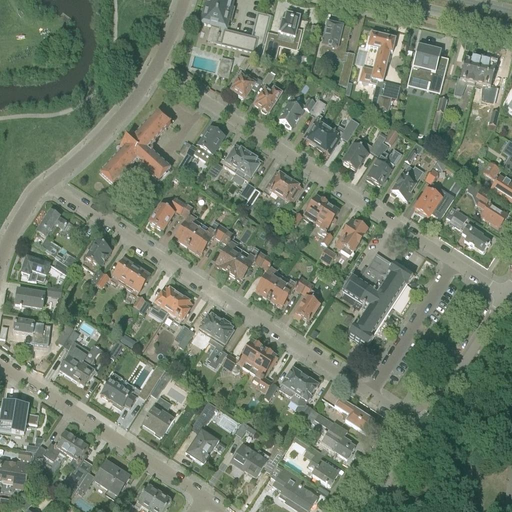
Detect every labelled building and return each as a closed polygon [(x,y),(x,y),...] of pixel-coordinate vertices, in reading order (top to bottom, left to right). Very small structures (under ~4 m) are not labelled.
[(251,35),(253,36),(252,40),(224,33),(224,32),(225,32),(227,23),(231,24),(234,10),(231,9),(233,1),(228,0),(207,0),(201,26),(220,30),(219,32),(215,45),(260,57),(270,18),(257,14),(251,35)] [(267,37),(262,58),(272,61),(276,45),(277,44),(277,43),(278,43),(279,43),(297,48),(301,33),(296,32),(297,29),(299,19),(297,18),(297,16),(292,15),(292,17),(285,15),(283,23),(281,22),(276,41),(274,40),(273,39),(267,37)] [(324,35),(321,49),(334,52),(333,57),(343,59),(343,60),(341,68),(342,68),(340,78),(338,88),(345,90),(348,80),(353,57),(344,55),(347,41),(350,31),(326,25),(324,35)] [(379,98),(388,58),(389,55),(391,56),(395,42),(391,41),(389,41),(390,39),(380,36),(379,38),(377,38),(377,37),(370,36),(367,50),(377,52),(373,72),(362,70),(359,84),(361,84),(361,86),(367,88),(367,86),(375,88),(370,110),(387,115),(391,101),(379,98)] [(416,64),(412,80),(428,83),(426,93),(428,93),(428,92),(438,94),(438,97),(439,97),(448,62),(439,60),(441,52),(433,49),(419,46),(417,46),(413,63),(416,64)] [(236,68),(239,70),(245,60),(239,58),(236,68)] [(239,70),(238,70),(244,74),(245,73),(251,62),(245,60),(239,70)] [(465,87),(474,89),(480,64),(479,64),(479,62),(472,61),(472,62),(464,60),(459,82),(457,82),(453,98),(460,99),(465,87)] [(480,64),(474,89),(482,91),(481,105),(488,106),(492,90),(490,90),(495,68),(488,66),(489,65),(481,63),(481,64),(480,64)] [(229,74),(220,72),(218,78),(227,81),(229,74)] [(236,85),(231,93),(236,97),(237,98),(237,99),(242,102),(243,101),(244,102),(249,93),(251,91),(255,94),(261,85),(262,84),(257,81),(255,83),(242,75),(241,77),(236,85)] [(263,84),(262,85),(268,88),(262,97),(261,97),(257,104),(255,108),(260,112),(261,113),(261,115),(265,117),(267,116),(268,117),(275,105),(276,105),(276,104),(281,96),(269,88),(274,79),(268,75),(263,84)] [(431,132),(436,133),(440,115),(443,115),(446,101),(439,100),(431,132)] [(309,115),(315,106),(314,106),(308,102),(304,109),(292,101),(289,106),(288,106),(280,119),(282,119),(279,124),(285,128),(284,129),(288,132),(289,131),(290,131),(293,127),(294,128),(298,121),(302,115),(301,114),(303,111),(309,115)] [(315,106),(309,115),(314,119),(316,120),(317,120),(321,122),(322,119),(319,117),(323,110),(325,107),(317,102),(315,105),(315,106)] [(490,123),(497,125),(499,114),(492,113),(490,123)] [(130,136),(119,148),(118,148),(117,148),(117,149),(116,149),(116,150),(117,151),(118,152),(103,169),(104,171),(99,176),(113,188),(133,166),(137,169),(139,167),(157,184),(170,171),(151,154),(153,152),(149,148),(169,126),(156,114),(151,119),(150,118),(134,135),(133,134),(133,133),(132,133),(131,133),(130,134),(130,135),(130,136)] [(310,146),(316,150),(329,128),(323,123),(321,122),(317,120),(304,140),(310,144),(310,146)] [(429,139),(432,125),(407,120),(404,134),(429,139)] [(329,128),(316,150),(322,153),(322,152),(329,156),(334,148),(340,140),(347,144),(358,127),(350,122),(344,132),(338,129),(336,132),(329,128)] [(184,159),(180,166),(185,169),(192,159),(205,168),(210,160),(217,149),(223,140),(221,139),(221,137),(217,135),(216,136),(209,132),(196,152),(191,148),(191,149),(184,159)] [(368,153),(374,157),(382,146),(385,141),(378,137),(371,149),(357,141),(342,165),(344,166),(343,168),(347,170),(349,169),(355,173),(358,170),(368,153)] [(511,153),(508,160),(502,169),(511,175),(511,172),(511,145),(508,144),(505,149),(511,153)] [(179,156),(184,159),(191,149),(186,145),(179,156)] [(380,161),(366,182),(374,188),(376,185),(381,188),(386,180),(394,169),(398,161),(401,158),(394,153),(391,157),(390,156),(389,158),(384,155),(387,149),(382,146),(374,157),(380,161)] [(415,146),(404,164),(409,167),(416,156),(418,157),(422,151),(415,146)] [(222,169),(235,177),(248,156),(246,155),(246,154),(244,152),(242,153),(240,151),(240,152),(235,149),(224,166),(222,169)] [(511,153),(505,149),(500,155),(508,160),(511,153)] [(248,156),(235,177),(247,185),(260,165),(255,162),(256,162),(254,160),(253,159),(251,157),(249,157),(248,156)] [(207,175),(214,180),(220,170),(213,165),(207,175)] [(499,172),(489,165),(482,175),(495,183),(490,192),(498,197),(497,200),(504,204),(505,202),(511,206),(511,188),(495,178),(499,172)] [(395,188),(390,197),(395,200),(396,198),(407,205),(412,196),(410,195),(415,187),(417,183),(422,175),(414,170),(413,172),(411,171),(408,169),(401,179),(395,188)] [(430,175),(425,183),(431,187),(433,183),(437,177),(438,176),(437,176),(440,172),(434,169),(430,175)] [(270,183),(262,195),(266,197),(268,199),(270,196),(276,200),(289,181),(283,178),(282,179),(276,174),(270,183)] [(277,200),(273,206),(280,211),(282,208),(288,211),(295,199),(301,191),(294,186),(295,185),(289,181),(276,200),(277,200)] [(247,201),(248,200),(254,192),(247,187),(241,197),(247,201)] [(431,187),(415,212),(418,214),(417,216),(424,220),(425,219),(428,221),(429,219),(431,215),(439,220),(444,212),(437,207),(441,201),(433,195),(436,190),(431,187)] [(454,201),(436,190),(433,195),(441,201),(437,207),(444,212),(446,213),(454,201)] [(247,201),(244,207),(249,211),(260,195),(254,192),(248,200),(247,201)] [(481,195),(479,193),(475,199),(479,202),(476,207),(485,213),(480,220),(489,226),(498,232),(506,219),(486,206),(490,200),(481,195)] [(176,215),(180,217),(187,206),(186,207),(175,200),(167,212),(160,207),(149,225),(150,226),(150,227),(154,230),(154,229),(162,234),(174,216),(175,217),(176,215)] [(303,221),(314,228),(316,224),(327,207),(316,201),(303,221)] [(175,242),(187,250),(202,228),(195,223),(197,219),(193,216),(195,213),(194,212),(194,211),(187,206),(180,217),(187,222),(175,242)] [(327,207),(316,224),(317,225),(321,227),(318,232),(319,232),(317,235),(322,239),(332,223),(337,214),(327,207)] [(450,210),(444,220),(450,224),(449,225),(460,232),(463,234),(461,237),(466,240),(464,244),(482,256),(482,255),(483,256),(486,252),(485,252),(489,245),(481,240),(482,238),(464,226),(467,221),(456,214),(450,210)] [(284,221),(289,224),(295,215),(289,212),(284,221)] [(431,215),(429,219),(439,225),(446,213),(444,212),(439,220),(431,215)] [(50,214),(37,235),(46,240),(40,248),(45,251),(44,253),(58,263),(58,264),(69,271),(75,262),(70,259),(69,259),(68,259),(67,260),(65,258),(62,261),(56,257),(60,251),(49,244),(50,241),(52,242),(59,231),(63,234),(68,227),(59,221),(59,220),(50,214)] [(295,215),(289,224),(289,225),(294,229),(301,219),(295,215)] [(351,223),(337,245),(335,249),(350,258),(366,233),(351,223)] [(202,228),(187,250),(200,259),(213,238),(220,243),(227,232),(220,227),(214,224),(211,228),(209,232),(202,228)] [(215,268),(227,276),(242,254),(235,249),(238,246),(233,242),(235,240),(233,239),(235,237),(227,232),(220,243),(228,248),(215,268)] [(324,240),(321,245),(326,249),(332,240),(327,237),(324,235),(322,239),(324,240)] [(88,286),(94,290),(102,277),(98,274),(111,254),(104,250),(105,248),(100,245),(99,246),(96,244),(85,262),(84,262),(80,268),(94,277),(88,286)] [(242,254),(227,276),(240,285),(253,264),(260,269),(268,258),(254,250),(249,258),(242,254)] [(325,250),(318,261),(329,268),(336,257),(325,250)] [(347,286),(342,294),(344,296),(356,303),(353,308),(352,309),(358,312),(361,307),(363,308),(361,310),(365,313),(358,324),(356,322),(347,337),(366,349),(412,279),(392,267),(375,256),(370,265),(361,279),(366,283),(365,285),(374,291),(372,293),(352,279),(347,286)] [(255,294),(267,303),(282,280),(275,275),(278,272),(273,269),(276,264),(275,264),(275,263),(268,258),(260,269),(268,274),(255,294)] [(26,259),(21,276),(30,278),(28,284),(35,285),(36,283),(43,285),(44,282),(45,282),(46,279),(46,280),(50,267),(36,262),(26,259)] [(117,285),(124,289),(135,271),(128,266),(128,263),(125,261),(122,263),(109,284),(115,288),(117,285)] [(57,264),(53,270),(66,279),(70,272),(57,264)] [(135,271),(124,289),(131,293),(129,297),(135,301),(148,279),(148,276),(145,274),(143,276),(135,271)] [(102,277),(94,290),(96,288),(101,291),(108,281),(102,277)] [(293,291),(300,295),(308,284),(301,280),(298,285),(291,281),(289,284),(282,280),(267,303),(280,311),(293,291)] [(308,284),(300,295),(306,299),(293,319),(299,323),(301,320),(308,325),(319,308),(312,303),(316,297),(311,293),(314,288),(308,284)] [(47,297),(61,300),(62,292),(48,289),(47,297)] [(159,311),(167,316),(180,296),(173,291),(171,293),(166,290),(162,296),(161,296),(151,311),(157,315),(159,311)] [(16,298),(14,306),(15,306),(15,308),(20,308),(20,310),(21,310),(24,310),(24,309),(41,312),(44,297),(27,294),(17,293),(16,298)] [(180,296),(167,316),(175,321),(172,325),(178,328),(188,313),(187,313),(191,306),(186,303),(187,300),(180,296)] [(344,296),(341,301),(353,308),(356,303),(344,296)] [(132,309),(138,313),(144,304),(138,300),(132,309)] [(144,304),(138,313),(138,314),(143,318),(149,307),(144,304)] [(157,315),(151,311),(147,317),(160,326),(167,316),(159,311),(157,315)] [(347,317),(342,325),(347,328),(352,320),(347,317)] [(200,340),(208,345),(221,324),(220,324),(221,323),(215,319),(215,320),(211,318),(209,320),(207,319),(198,332),(203,336),(200,340)] [(14,323),(12,335),(32,338),(31,347),(48,349),(50,329),(34,327),(14,323)] [(221,324),(208,345),(215,350),(208,360),(219,367),(221,368),(223,367),(228,358),(220,353),(223,348),(226,343),(232,335),(230,334),(231,331),(228,329),(229,328),(222,324),(222,325),(221,324)] [(66,328),(55,345),(62,349),(73,333),(66,328)] [(182,328),(173,343),(179,346),(188,332),(182,328)] [(179,346),(177,349),(183,352),(193,335),(188,332),(179,346)] [(124,338),(120,344),(127,348),(131,342),(124,338)] [(63,368),(59,374),(71,382),(85,360),(88,355),(76,347),(74,351),(73,351),(70,349),(72,345),(67,342),(62,349),(68,353),(61,368),(63,368)] [(131,342),(127,348),(131,351),(135,345),(131,342)] [(108,358),(114,361),(123,347),(117,343),(108,358)] [(242,370),(248,374),(263,352),(249,343),(236,364),(228,358),(221,368),(233,376),(238,376),(241,371),(242,371),(242,370)] [(256,391),(265,397),(272,386),(263,381),(276,361),(263,352),(248,374),(254,378),(252,383),(258,387),(256,391)] [(85,360),(71,382),(77,386),(76,387),(79,388),(82,390),(86,384),(87,385),(93,379),(91,378),(94,373),(86,368),(87,367),(93,366),(92,359),(86,360),(85,360)] [(219,367),(208,360),(204,366),(215,373),(219,367)] [(278,392),(291,401),(304,380),(297,375),(297,374),(297,373),(297,372),(296,372),(296,371),(295,371),(294,371),(293,371),(293,372),(292,372),(291,372),(278,392)] [(104,392),(100,399),(108,404),(109,404),(113,406),(112,408),(120,414),(124,408),(125,409),(129,411),(129,412),(130,410),(138,398),(132,394),(130,397),(118,388),(122,382),(112,376),(102,391),(104,392)] [(153,377),(139,399),(146,403),(159,381),(153,377)] [(291,401),(289,403),(297,409),(303,409),(304,409),(305,407),(306,405),(311,397),(317,388),(316,388),(316,387),(316,386),(316,385),(316,384),(315,384),(314,384),(314,383),(313,383),(313,384),(312,384),(311,384),(311,385),(304,380),(291,401)] [(150,396),(156,400),(165,385),(159,381),(150,396)] [(272,386),(265,397),(262,400),(268,404),(277,390),(272,386)] [(147,420),(142,428),(161,440),(166,432),(173,421),(165,416),(171,408),(160,401),(154,409),(147,420)] [(348,418),(344,424),(365,437),(374,424),(367,419),(367,418),(360,413),(360,414),(353,410),(339,401),(334,409),(348,418)] [(26,416),(28,409),(22,408),(2,405),(0,419),(0,432),(8,434),(23,436),(25,426),(37,428),(38,419),(38,418),(26,416)] [(198,437),(186,457),(202,467),(203,468),(208,461),(207,460),(217,444),(216,443),(217,442),(203,431),(215,416),(216,416),(217,414),(216,414),(218,412),(207,405),(190,432),(198,437)] [(312,413),(306,422),(312,427),(327,436),(321,446),(331,453),(346,463),(347,462),(348,463),(351,457),(350,457),(354,451),(349,448),(349,446),(342,441),(346,435),(312,413)] [(242,425),(235,436),(241,440),(245,433),(253,438),(256,434),(248,429),(242,425)] [(40,449),(33,460),(36,467),(36,468),(37,469),(43,459),(53,465),(58,456),(59,456),(65,459),(66,458),(76,443),(74,442),(75,441),(69,437),(68,438),(64,436),(58,445),(55,449),(55,450),(50,446),(46,453),(40,449)] [(294,440),(292,443),(307,453),(305,456),(303,459),(310,464),(306,470),(313,474),(311,478),(320,484),(329,490),(329,489),(330,489),(334,483),(333,483),(337,477),(329,471),(319,465),(323,458),(294,440)] [(36,441),(34,450),(38,450),(43,442),(36,441)] [(75,476),(63,495),(71,500),(75,494),(86,476),(87,475),(91,468),(92,468),(87,465),(85,466),(83,464),(84,463),(83,462),(86,458),(84,456),(87,451),(84,448),(85,447),(79,443),(78,444),(76,443),(66,458),(73,462),(72,463),(67,471),(73,474),(75,476)] [(236,456),(231,464),(236,468),(244,473),(255,455),(252,453),(247,450),(242,447),(236,456)] [(280,448),(273,460),(279,463),(286,452),(280,448)] [(244,473),(244,474),(255,481),(261,473),(263,469),(272,475),(279,464),(279,463),(273,460),(259,450),(255,455),(244,473)] [(0,483),(0,484),(2,483),(14,485),(13,491),(23,492),(24,493),(28,467),(30,466),(32,469),(36,468),(36,467),(33,460),(33,459),(33,456),(31,456),(30,456),(30,455),(19,453),(17,461),(20,461),(19,466),(17,465),(17,468),(0,464),(0,483)] [(104,497),(114,503),(128,480),(120,475),(122,473),(108,463),(106,466),(105,465),(93,485),(106,494),(104,497)] [(278,467),(270,480),(275,483),(272,488),(281,494),(278,499),(285,504),(297,511),(299,509),(303,511),(309,511),(316,501),(302,491),(306,485),(283,470),(278,467)] [(86,476),(75,494),(82,499),(92,482),(94,480),(87,475),(86,476)] [(139,511),(141,509),(145,511),(148,511),(158,496),(157,495),(158,494),(148,487),(134,510),(137,511),(139,511)] [(158,496),(148,511),(165,511),(170,504),(158,496)] [(1,499),(0,503),(0,506),(10,508),(11,501),(1,499)] [(119,511),(129,511),(132,507),(125,503),(119,511)]
